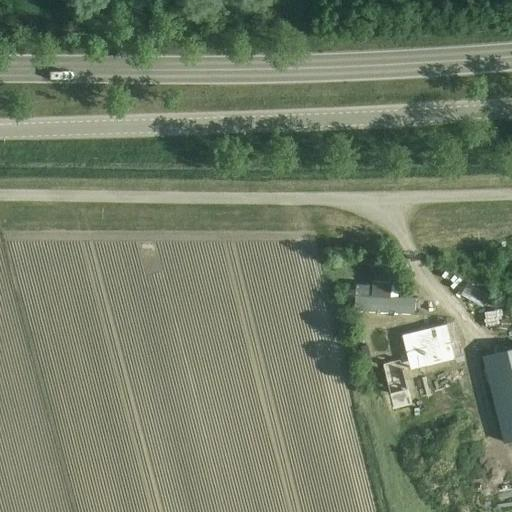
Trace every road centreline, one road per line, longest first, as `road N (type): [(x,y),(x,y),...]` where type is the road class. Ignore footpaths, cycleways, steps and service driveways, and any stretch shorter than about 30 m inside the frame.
road 1 (unclassified): [(0,132),(511,108)]
road 2 (secondary): [(0,70),(395,66),(511,56)]
road 3 (unclassified): [(0,198),(511,194)]
